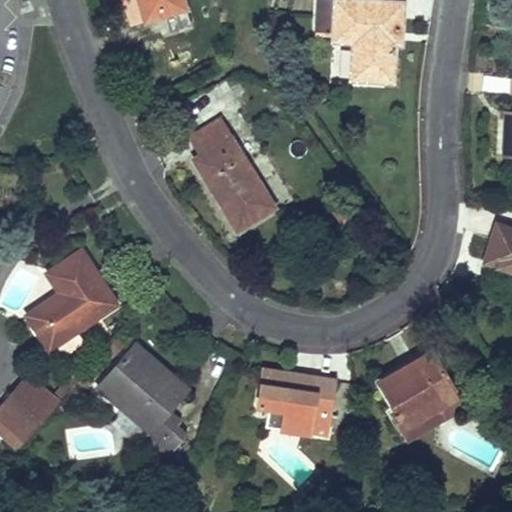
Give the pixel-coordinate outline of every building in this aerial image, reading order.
[(155,12),(157,19),(162,33),(189,24),(185,10),(186,10),(183,0),(136,0),(142,16),(155,12)] [(390,29),(402,30),(403,1),(367,0),(316,0),(316,30),(332,32),(332,41),(352,43),(351,81),(394,82),(395,44),(389,44),(390,29)] [(144,23),(157,19),(155,12),(142,16),(144,23)] [(395,44),(401,44),(402,30),(390,29),(389,44),(395,44)] [(511,117),(505,117),(503,152),(511,152),(511,117)] [(199,154),(203,160),(195,165),(236,228),(272,206),(218,120),(189,137),(199,154)] [(246,152),(260,144),(251,129),(238,137),(246,152)] [(195,165),(203,160),(199,154),(191,158),(195,165)] [(485,261),(511,270),(511,230),(496,226),(485,261)] [(25,314),(47,348),(50,346),(75,329),(115,303),(80,250),(45,273),(62,298),(57,302),(53,295),(25,314)] [(57,358),(83,340),(75,329),(50,346),(57,358)] [(129,350),(181,394),(186,387),(134,343),(129,350)] [(163,415),(181,394),(129,350),(98,386),(149,431),(163,415)] [(401,426),(457,395),(430,351),(380,380),(396,408),(392,411),(401,426)] [(268,405),(328,415),(333,379),(297,374),(296,377),(287,376),(287,372),(263,369),(258,403),(268,405)] [(58,403),(81,376),(76,372),(53,399),(58,403)] [(58,403),(53,399),(27,377),(0,409),(0,419),(26,441),(33,432),(58,403)] [(326,428),(328,415),(268,405),(265,425),(310,432),(311,425),(326,428)] [(167,430),(173,423),(163,415),(149,431),(144,438),(154,446),(167,430)] [(26,441),(0,419),(0,436),(17,451),(26,441)] [(179,440),(167,430),(154,446),(165,456),(179,440)]
